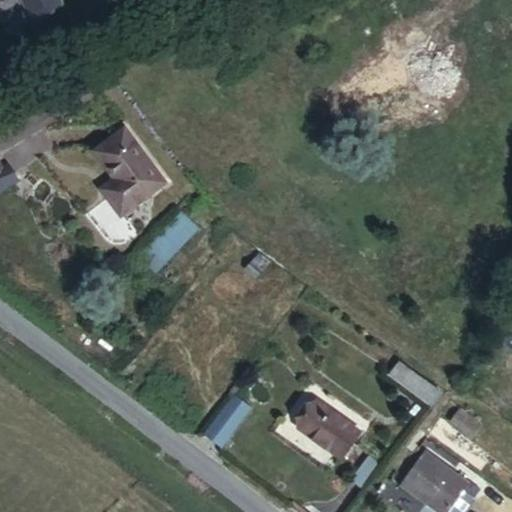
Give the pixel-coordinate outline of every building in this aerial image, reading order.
[(31,0),(39,13),(63,0),(31,0)] [(235,20),(191,30),(194,43),(238,33),(235,20)] [(311,105),(333,133),(424,63),(408,42),(323,108),(317,100),(311,105)] [(120,217),(162,186),(121,132),(95,152),(116,181),(121,187),(106,198),(120,217)] [(116,181),(101,191),(106,198),(121,187),(116,181)] [(138,256),(157,275),(201,229),(182,210),(138,256)] [(388,380),(436,404),(445,387),(397,363),(388,380)] [(226,449),(253,406),(232,393),(204,436),(226,449)] [(311,406),(293,429),(340,464),(358,441),(311,406)] [(451,511),(461,498),(467,490),(422,458),(395,492),(422,511),(451,511)] [(469,511),(473,507),(461,498),(451,511),(469,511)]
